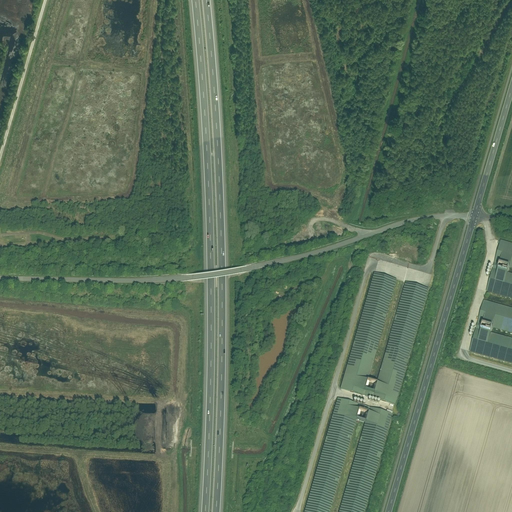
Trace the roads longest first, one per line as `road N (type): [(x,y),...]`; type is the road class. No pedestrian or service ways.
road 1 (motorway): [(215,511),(222,295),(206,0)]
road 2 (motorway): [(195,0),(210,288),(204,511)]
road 3 (unclassified): [(0,279),(188,281),(283,264),(391,225),(473,216)]
road 4 (tertiary): [(388,511),(473,216)]
road 5 (track): [(45,0),(0,158)]
road 6 (tertiary): [(473,216),(511,87)]
